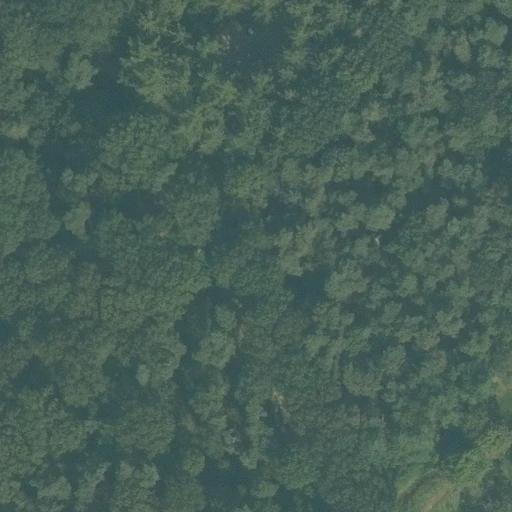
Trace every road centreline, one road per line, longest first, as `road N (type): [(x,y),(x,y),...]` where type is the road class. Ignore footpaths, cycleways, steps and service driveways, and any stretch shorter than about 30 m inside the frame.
road 1 (track): [(334,511),(240,309),(207,201)]
road 2 (track): [(207,201),(269,147),(277,114),(257,52),(309,0)]
road 3 (track): [(0,13),(143,95)]
road 4 (track): [(207,201),(182,145),(143,95)]
